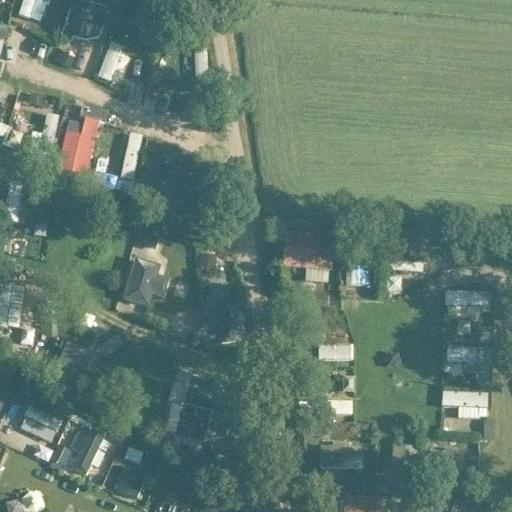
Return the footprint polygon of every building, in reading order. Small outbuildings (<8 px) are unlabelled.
[(74,2),(61,41),(71,45),(73,40),(86,44),(99,41),(101,34),(103,34),(110,14),(74,2)] [(210,211),(212,177),(201,176),(201,177),(188,176),(186,201),(199,202),(198,210),(210,211)] [(328,268),(332,236),(285,232),(283,247),(312,249),(310,267),(328,268)] [(125,299),(124,302),(148,311),(149,307),(160,269),(136,262),(125,299)] [(241,302),(214,306),(220,348),(247,344),(241,302)] [(133,466),(125,493),(159,503),(167,477),(133,466)] [(360,504),(357,485),(343,487),(346,506),(360,504)] [(369,489),(369,511),(380,511),(380,488),(369,489)] [(53,492),(32,497),(35,511),(52,511),(57,511),(53,492)] [(423,501),(407,499),(405,511),(430,511),(432,504),(423,503),(423,501)]
